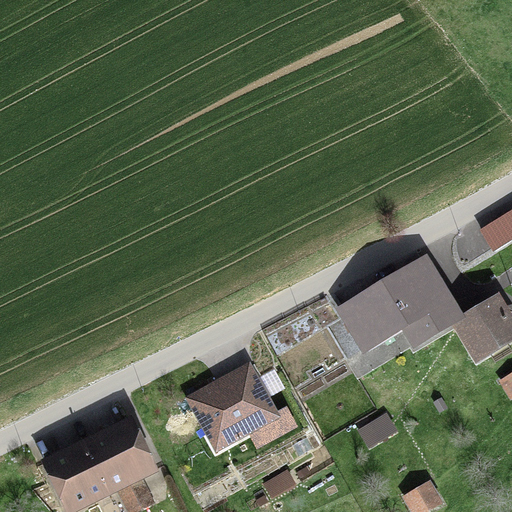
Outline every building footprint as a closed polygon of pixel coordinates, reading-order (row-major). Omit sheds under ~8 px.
[(445,259),(356,310),(384,356),(428,331),(435,342),(478,317),(445,259)] [(511,307),(471,333),(493,367),(511,354),(511,307)] [(266,372),(206,404),(233,454),(292,421),(266,372)] [(511,372),(499,380),(509,398),(511,395),(511,372)] [(149,425),(60,469),(80,511),(96,511),(173,475),(149,425)]
